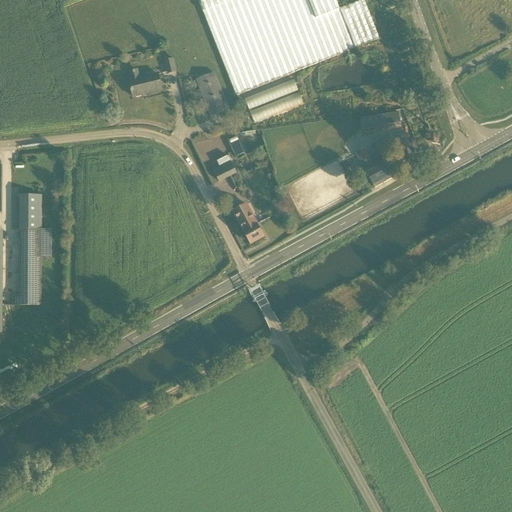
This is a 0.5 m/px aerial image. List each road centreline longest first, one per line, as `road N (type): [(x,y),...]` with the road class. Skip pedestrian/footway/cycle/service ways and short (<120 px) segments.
road 1 (unclassified): [(247,275),(177,150),(140,139),(0,149)]
road 2 (track): [(0,486),(279,336)]
road 3 (primary): [(0,412),(247,275)]
road 4 (unclassified): [(299,374),(414,271),(511,216)]
road 5 (primary): [(247,275),(467,156)]
road 6 (unclassified): [(374,511),(299,374)]
